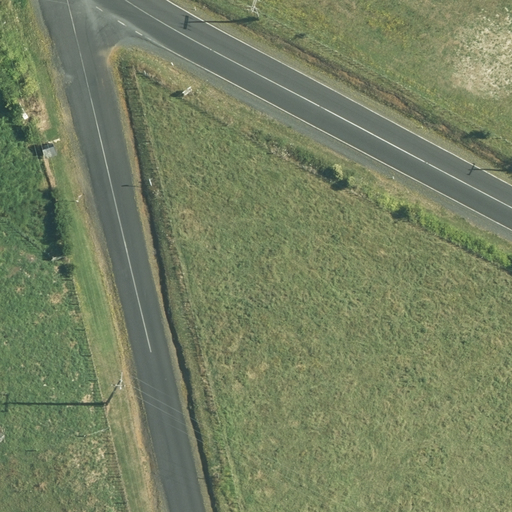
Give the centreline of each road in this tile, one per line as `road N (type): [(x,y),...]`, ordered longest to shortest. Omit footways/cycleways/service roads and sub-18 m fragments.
road 1 (unclassified): [(67,0),(189,511)]
road 2 (unclassified): [(128,0),(511,207)]
